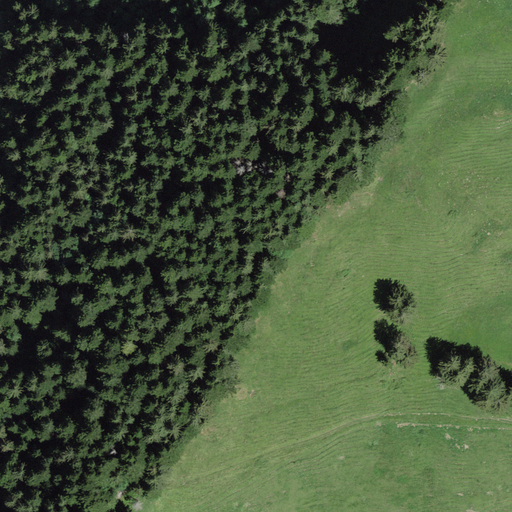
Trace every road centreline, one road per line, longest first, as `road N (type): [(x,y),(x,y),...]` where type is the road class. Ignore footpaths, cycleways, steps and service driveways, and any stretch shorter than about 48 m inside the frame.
road 1 (track): [(435,0),(400,84),(261,255),(173,425),(107,511)]
road 2 (track): [(130,478),(185,482),(400,413),(511,421)]
